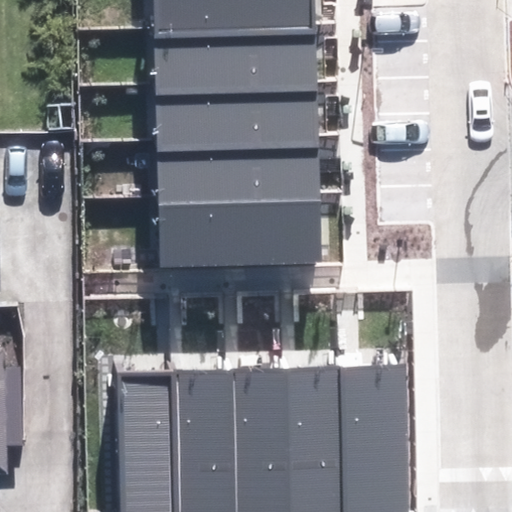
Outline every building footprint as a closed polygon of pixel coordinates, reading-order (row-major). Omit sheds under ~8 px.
[(150,0),(151,34),(308,31),(307,0),(150,0)] [(151,34),(152,91),(309,89),(308,31),(151,34)] [(152,91),(153,149),(310,147),(309,89),(152,91)] [(153,149),(154,207),(311,205),(310,147),(153,149)] [(154,207),(155,265),(312,263),(311,205),(154,207)] [(399,350),(342,351),(345,506),(402,505),(399,350)] [(342,351),(285,352),(289,508),(345,506),(342,351)] [(285,352),(229,354),(232,509),(289,508),(285,352)] [(229,354),(172,355),(176,510),(232,509),(229,354)] [(172,355),(116,356),(119,511),(176,510),(172,355)]
